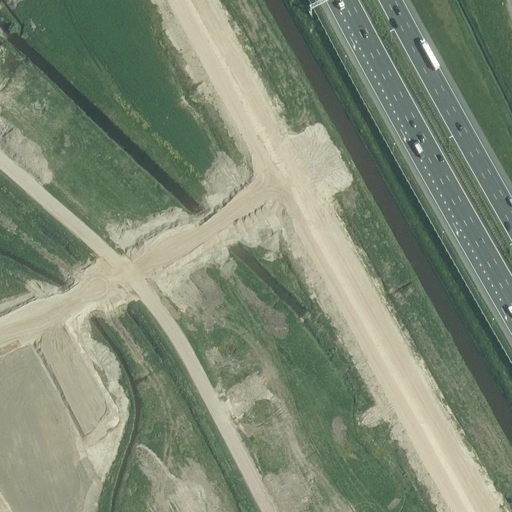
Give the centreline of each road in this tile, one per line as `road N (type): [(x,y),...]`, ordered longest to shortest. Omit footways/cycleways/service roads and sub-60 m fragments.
road 1 (track): [(132,0),(246,206),(433,511)]
road 2 (unclassified): [(468,511),(185,0)]
road 3 (motorway): [(345,0),(511,296)]
road 4 (track): [(0,339),(246,206)]
road 5 (motorway): [(511,218),(390,0)]
road 6 (track): [(45,315),(152,511)]
